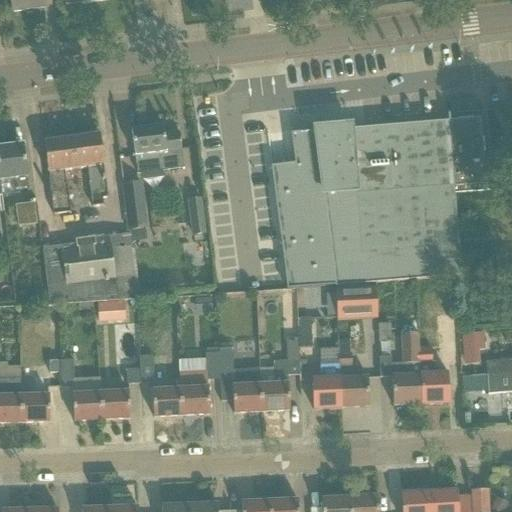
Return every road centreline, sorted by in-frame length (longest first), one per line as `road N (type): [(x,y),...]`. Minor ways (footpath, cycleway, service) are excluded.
road 1 (residential): [(0,472),(511,451)]
road 2 (tertiary): [(170,59),(511,19)]
road 3 (tertiary): [(0,81),(170,59)]
